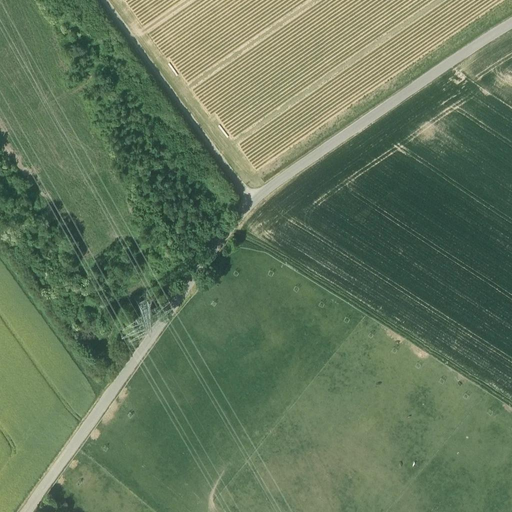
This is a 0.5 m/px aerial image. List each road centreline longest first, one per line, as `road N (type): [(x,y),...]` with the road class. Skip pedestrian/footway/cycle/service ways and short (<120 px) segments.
road 1 (unclassified): [(24,511),(251,198),(511,24)]
road 2 (track): [(511,406),(233,222)]
road 3 (track): [(251,198),(104,0)]
road 4 (track): [(0,244),(107,395)]
